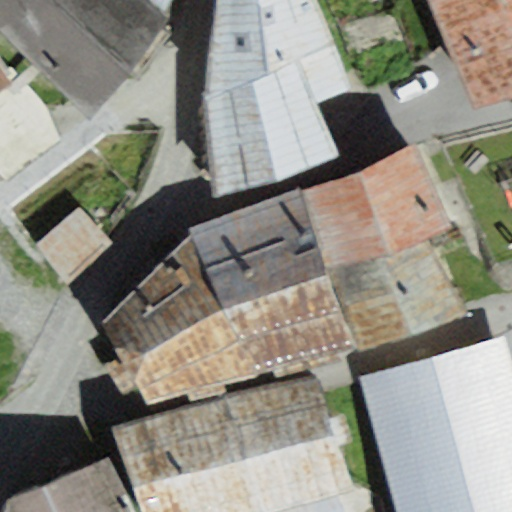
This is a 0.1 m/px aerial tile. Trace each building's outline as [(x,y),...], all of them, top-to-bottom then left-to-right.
[(127,0),(0,0),(0,26),(95,114),(167,36),(127,0)] [(214,0),(212,181),(339,147),(303,50),(330,38),(316,0),(214,0)] [(511,0),(446,0),(481,89),(511,79),(511,0)] [(0,67),(0,177),(54,135),(0,67)] [(365,168),(393,249),(331,270),(359,353),(464,317),(396,155),(365,168)] [(365,168),(303,189),(331,270),(393,249),(365,168)] [(303,189),(208,221),(100,321),(145,400),(261,375),(356,343),(331,270),(303,189)] [(511,511),(511,385),(499,343),(357,387),(395,511),(511,511)] [(317,385),(120,441),(139,511),(302,511),(350,499),(317,385)] [(17,501),(21,511),(118,511),(97,465),(17,501)]
